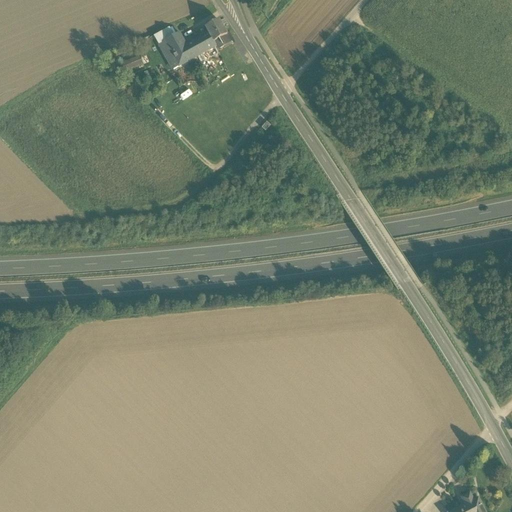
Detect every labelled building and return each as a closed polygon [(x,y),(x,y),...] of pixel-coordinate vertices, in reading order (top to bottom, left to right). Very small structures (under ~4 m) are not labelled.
[(204,33),(206,36),(208,34),(213,43),(214,43),(227,36),(219,21),(205,29),(207,32),(204,33)] [(159,45),(164,42),(177,35),(172,27),(155,36),(159,45)] [(178,68),(193,60),(186,47),(183,42),(179,34),(177,35),(164,42),(178,68)] [(216,47),(214,43),(213,43),(208,34),(206,36),(203,37),(192,43),(186,47),(193,60),(197,57),(200,56),(214,48),(216,47)] [(230,34),(227,36),(214,43),(216,47),(218,51),(231,44),(232,46),(235,44),(230,34)] [(186,47),(192,43),(190,38),(183,42),(186,47)] [(172,71),(178,68),(164,42),(159,45),(158,46),(172,71)] [(200,56),(205,64),(218,56),(214,48),(200,56)] [(202,66),(205,64),(200,56),(197,57),(202,66)] [(125,63),(128,71),(143,65),(140,57),(125,63)] [(262,129),(265,132),(270,126),(267,123),(262,129)] [(484,511),(482,507),(482,506),(475,510),(473,504),(474,504),(473,502),(469,494),(461,499),(465,506),(453,511),(484,511)] [(482,506),(479,499),(473,502),(474,504),(473,504),(475,510),(482,506)]
